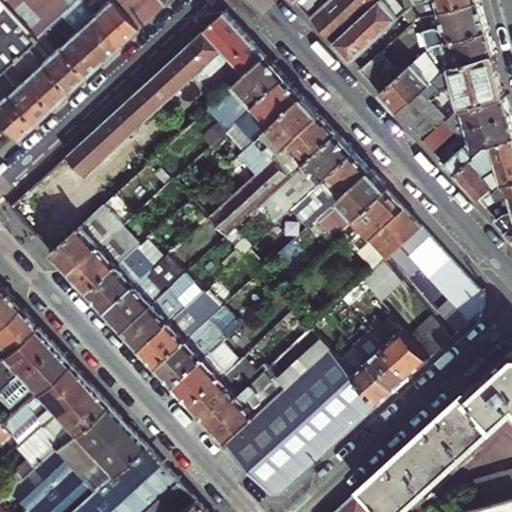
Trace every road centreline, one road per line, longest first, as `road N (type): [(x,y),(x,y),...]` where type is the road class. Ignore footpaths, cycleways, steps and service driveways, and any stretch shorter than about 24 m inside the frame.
road 1 (residential): [(253,511),(0,236)]
road 2 (residential): [(298,511),(511,318)]
road 3 (residential): [(199,0),(0,185)]
road 4 (residential): [(333,87),(511,281)]
